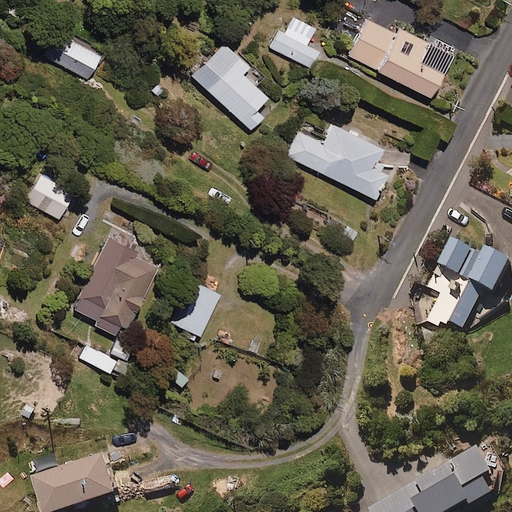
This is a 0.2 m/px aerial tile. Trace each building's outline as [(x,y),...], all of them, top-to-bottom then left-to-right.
[(315,27),(293,16),(284,33),(278,30),(270,47),(310,67),(318,51),(306,45),(315,27)] [(395,32),(367,18),(349,55),(430,95),(452,52),(399,25),(395,32)] [(101,54),(58,30),(44,55),(87,79),(101,54)] [(249,65),(223,41),(192,75),(251,129),(263,116),(255,109),(267,96),(242,72),(249,65)] [(382,147),(332,122),(322,142),(298,130),(286,155),(375,198),(388,173),(373,165),(382,147)] [(72,194),(40,177),(27,202),(59,218),(72,194)] [(454,272),(428,323),(442,330),(444,325),(450,328),(452,323),(466,331),(487,289),(499,295),(511,270),(511,263),(488,251),(485,256),(456,240),(443,266),(454,272)] [(106,244),(77,311),(96,319),(93,325),(115,335),(120,325),(129,329),(157,266),(106,244)] [(190,280),(171,321),(184,327),(181,334),(197,341),(219,294),(190,280)] [(112,359),(86,346),(80,357),(107,370),(112,359)] [(138,367),(118,358),(112,369),(133,379),(138,367)] [(173,364),(164,374),(180,388),(189,378),(173,364)] [(496,476),(481,449),(372,511),(465,511),(497,494),(489,480),(496,476)] [(66,511),(119,496),(107,456),(34,478),(44,511),(66,511)]
